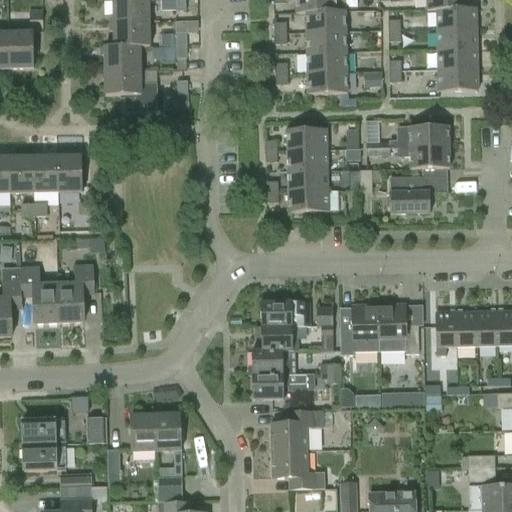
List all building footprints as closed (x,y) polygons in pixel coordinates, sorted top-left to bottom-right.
[(184,0),(174,0),(174,1),(174,7),(174,14),(185,13),(184,0)] [(294,0),(295,16),(305,16),(305,14),(335,13),(334,0),(294,0)] [(425,0),(426,13),(436,13),(466,11),(465,0),(425,0)] [(110,26),(149,25),(148,1),(112,2),(112,18),(110,18),(110,26)] [(476,29),(476,11),(466,11),(436,13),(436,29),(476,29)] [(42,12),(28,12),(29,24),(42,24),(42,12)] [(305,14),(305,16),(305,33),(344,32),(344,13),(335,13),(305,14)] [(387,23),(388,32),(400,31),(400,22),(387,23)] [(149,50),(149,25),(110,26),(110,34),(112,34),(112,49),(140,50),(149,50)] [(273,25),(274,35),(286,35),(286,25),(273,25)] [(436,29),(436,52),(476,51),(476,29),(436,29)] [(400,44),(400,31),(388,32),(388,44),(400,44)] [(305,33),(306,53),(345,51),(344,32),(305,33)] [(0,71),(8,71),(7,35),(0,35),(0,71)] [(32,35),(7,35),(8,71),(33,71),(32,35)] [(186,48),(186,35),(175,35),(175,49),(186,48)] [(274,47),(286,47),(286,35),(274,35),(274,47)] [(176,62),(186,62),(186,61),(186,48),(175,49),(176,62)] [(104,57),(104,71),(140,71),(140,50),(112,49),(101,49),(101,57),(104,57)] [(306,53),(306,75),(346,74),(345,51),(306,53)] [(436,52),(437,72),(477,71),(476,51),(436,52)] [(388,63),(388,75),(400,74),(400,63),(388,63)] [(274,66),(274,77),(287,77),(287,66),(274,66)] [(104,81),(104,99),(120,99),(120,101),(126,101),(126,110),(157,110),(156,86),(140,86),(140,81),(140,71),(104,71),(104,81)] [(437,94),(477,93),(477,81),(477,71),(437,72),(437,81),(437,94)] [(346,96),(346,81),(346,74),(306,75),(306,81),(307,97),(346,96)] [(401,85),(400,81),(400,74),(388,75),(388,81),(389,85),(401,85)] [(381,76),(363,76),(363,90),(381,90),(381,76)] [(287,87),(287,81),(287,77),(274,77),(275,81),(275,88),(287,87)] [(176,84),(176,87),(176,97),(187,97),(186,83),(176,84)] [(377,145),(378,158),(390,158),(390,153),(396,153),(448,151),(448,129),(396,130),(396,144),(389,144),(389,145),(377,145)] [(286,132),(286,151),(326,150),(326,131),(286,132)] [(264,143),(264,153),(277,153),(276,143),(264,143)] [(366,158),(378,158),(377,145),(365,145),(366,158)] [(326,171),(326,150),(286,151),(286,172),(326,171)] [(409,172),(421,172),(446,171),(448,171),(448,151),(396,153),(397,160),(409,160),(409,172)] [(277,165),(277,153),(264,153),(264,165),(277,165)] [(34,196),(57,195),(57,159),(33,160),(34,196)] [(57,159),(57,195),(82,195),(82,167),(84,167),(84,159),(57,159)] [(0,196),(10,196),(9,160),(0,160),(0,196)] [(33,160),(9,160),(10,196),(34,196),(33,160)] [(286,172),(287,193),(327,192),(326,171),(286,172)] [(421,184),(446,183),(446,171),(421,172),(421,180),(421,184)] [(372,197),(371,173),(366,173),(359,173),(359,197),(372,197)] [(447,195),(446,183),(421,184),(421,180),(390,181),(390,195),(389,195),(390,217),(430,216),(429,196),(447,195)] [(265,184),(265,194),(278,194),(277,184),(265,184)] [(328,215),(327,192),(287,193),(288,215),(328,215)] [(266,205),(267,205),(278,205),(278,194),(265,194),(266,205)] [(79,218),(91,218),(91,206),(79,206),(79,218)] [(33,219),(33,207),(20,207),(20,219),(33,219)] [(46,207),(33,207),(33,219),(46,218),(46,207)] [(75,285),(58,286),(59,326),(83,325),(82,297),(94,297),(92,267),(74,268),(75,285)] [(38,287),(38,269),(20,270),(20,283),(21,301),(32,300),(34,327),(59,326),(58,286),(38,287)] [(2,300),(0,299),(0,339),(11,339),(10,313),(22,313),(21,301),(20,283),(2,284),(2,300)] [(260,305),(260,329),(291,328),(309,328),(308,317),(303,317),(302,304),(291,305),(291,301),(280,301),(280,305),(260,305)] [(390,311),(378,311),(378,355),(404,353),(405,357),(418,357),(417,328),(405,328),(405,307),(389,307),(390,311)] [(378,355),(378,311),(366,311),(366,308),(351,308),(352,329),(339,329),(340,359),(353,358),(353,356),(378,355)] [(320,327),(332,327),(332,309),(315,309),(316,328),(320,327)] [(511,313),(498,314),(498,349),(511,348),(511,313)] [(477,314),(456,315),(457,350),(478,349),(477,314)] [(478,349),(498,349),(498,314),(477,314),(478,349)] [(456,315),(434,315),(435,350),(457,350),(456,315)] [(333,353),(332,327),(320,327),(321,353),(333,353)] [(260,329),(260,353),(282,352),(298,352),(298,341),(292,341),(291,328),(260,329)] [(282,352),(260,353),(250,353),(251,377),(282,377),(282,375),(290,375),(290,365),(282,365),(282,352)] [(320,375),(326,375),(337,375),(337,366),(320,367),(320,375)] [(337,375),(326,375),(327,384),(338,383),(337,375)] [(282,377),(251,377),(251,402),(283,402),(283,388),(301,388),(301,376),(291,376),(282,377)] [(510,380),(498,381),(498,388),(510,388),(510,380)] [(458,389),(445,389),(445,397),(458,397),(458,389)] [(468,389),(458,389),(458,397),(468,397),(468,389)] [(346,393),(340,393),(341,410),(353,410),(353,398),(346,393)] [(424,395),(382,396),(382,411),(424,410),(424,395)] [(511,410),(511,430),(511,395),(496,396),(496,410),(511,410)] [(440,399),(425,399),(425,416),(441,416),(440,399)] [(270,427),(271,454),(305,453),(305,431),(322,431),(322,415),(322,413),(294,414),(294,426),(270,427)] [(158,503),(182,502),(180,467),(179,415),(154,416),(155,454),(173,453),(173,470),(157,470),(158,503)] [(131,455),(155,454),(154,416),(130,417),(131,455)] [(21,422),(22,448),(64,447),(64,421),(21,422)] [(105,421),(85,421),(86,446),(106,445),(105,421)] [(65,473),(64,447),(22,448),(23,474),(65,473)] [(119,477),(118,453),(106,452),(107,477),(119,477)] [(306,475),(305,453),(271,454),(272,481),(296,480),(296,493),(324,492),(324,475),(306,475)] [(460,459),(460,471),(467,471),(495,471),(494,457),(466,458),(466,459),(460,459)] [(495,471),(467,471),(467,485),(495,484),(495,471)] [(59,490),(91,490),(90,476),(58,477),(59,490)] [(356,511),(356,485),(352,485),(352,480),(342,480),(343,485),(338,485),(339,511),(356,511)] [(511,487),(481,488),(468,488),(468,511),(491,511),(511,511),(511,487)] [(90,511),(90,502),(92,502),(91,491),(60,492),(60,503),(65,503),(65,511),(90,511)] [(368,511),(415,511),(414,495),(368,496),(368,511)] [(182,511),(182,505),(182,502),(158,503),(157,511),(182,511)]
